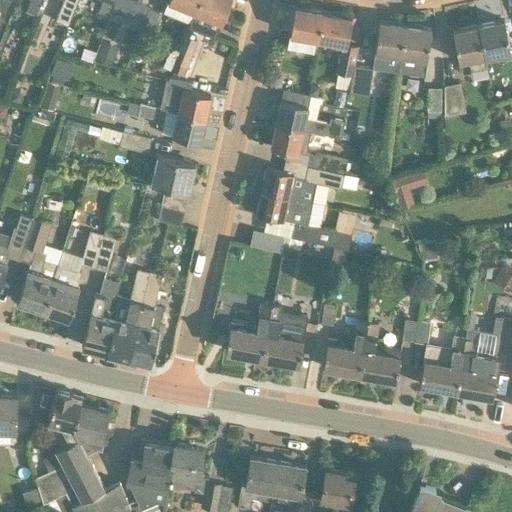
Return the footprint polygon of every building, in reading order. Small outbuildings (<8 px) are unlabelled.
[(29,0),(26,11),(36,15),(42,0),(29,0)] [(62,0),(55,20),(68,25),(77,0),(62,0)] [(108,18),(114,3),(105,0),(102,0),(90,32),(101,36),(108,18)] [(114,0),(114,3),(108,18),(109,19),(114,7),(144,19),(149,6),(141,2),(141,0),(114,0)] [(194,11),(198,0),(167,0),(167,1),(194,11)] [(198,0),(194,11),(188,27),(217,37),(222,22),(227,7),(231,9),(234,0),(198,0)] [(318,39),(324,10),(289,4),(287,18),(291,19),(286,47),(314,52),(316,39),(318,39)] [(153,33),(160,13),(148,9),(141,29),(153,33)] [(324,10),(318,39),(342,43),(336,72),(352,76),(359,45),(347,43),(349,29),(354,30),(356,16),(324,10)] [(400,56),(405,23),(378,20),(372,64),(398,68),(400,56)] [(478,25),(484,57),(510,52),(504,20),(478,25)] [(400,56),(398,68),(425,71),(431,27),(405,23),(400,56)] [(486,67),(484,57),(478,25),(452,30),(458,62),(468,60),(470,70),(486,67)] [(116,62),(123,43),(108,38),(101,56),(116,62)] [(184,76),(198,41),(189,38),(175,73),(184,76)] [(68,81),(74,65),(56,58),(50,75),(53,76),(64,80),(68,81)] [(369,90),(373,67),(358,65),(355,88),(369,90)] [(268,69),(265,83),(281,87),(284,72),(268,69)] [(62,85),(64,80),(53,76),(51,81),(62,85)] [(177,110),(205,117),(210,95),(187,90),(189,81),(168,76),(161,106),(177,110)] [(444,116),(466,111),(460,82),(444,85),(444,116)] [(320,86),(309,84),(307,93),(318,96),(320,86)] [(13,88),(9,100),(20,104),(24,96),(21,91),(13,88)] [(275,123),(310,131),(325,134),(341,138),(345,120),(330,117),(330,122),(306,118),(311,95),(282,88),(275,123)] [(441,112),(441,88),(427,88),(427,112),(441,112)] [(55,100),(44,97),(42,106),(53,109),(55,100)] [(153,119),(156,105),(139,102),(136,116),(153,119)] [(200,142),(205,117),(177,110),(172,136),(200,142)] [(118,144),(122,131),(102,126),(101,128),(78,121),(66,118),(55,155),(67,159),(76,128),(99,135),(98,139),(118,144)] [(270,147),(298,153),(298,151),(306,153),(308,142),(310,131),(275,123),(270,147)] [(122,130),(119,146),(128,148),(148,152),(151,137),(132,133),(122,130)] [(310,154),(307,165),(344,174),(347,158),(315,151),(315,155),(310,154)] [(188,192),(189,192),(195,163),(157,154),(150,184),(188,192)] [(368,157),(357,154),(354,165),(365,167),(368,157)] [(307,165),(305,176),(304,180),(316,182),(341,188),(341,186),(344,174),(307,165)] [(300,198),(304,180),(305,176),(294,174),(294,173),(266,166),(260,190),(313,202),(313,201),(300,198)] [(86,185),(97,188),(100,178),(88,174),(86,185)] [(308,224),(313,202),(260,190),(255,213),(294,221),(291,237),(313,242),(331,246),(348,249),(351,234),(308,224)] [(161,206),(184,211),(187,197),(164,191),(161,206)] [(390,203),(382,201),(379,212),(388,214),(390,203)] [(181,226),(184,211),(161,206),(157,221),(181,226)] [(0,245),(0,285),(7,261),(6,261),(8,256),(19,259),(33,217),(20,213),(16,226),(14,226),(7,248),(0,245)] [(93,215),(81,264),(94,265),(104,226),(105,218),(93,215)] [(107,226),(113,228),(116,217),(110,216),(107,226)] [(54,276),(58,264),(42,258),(44,252),(42,251),(51,223),(43,220),(33,217),(32,221),(19,259),(30,262),(28,268),(27,268),(16,301),(30,305),(28,309),(42,313),(54,276)] [(104,226),(94,265),(107,271),(118,229),(113,228),(107,226),(104,226)] [(285,237),(283,245),(292,247),(294,239),(285,237)] [(436,238),(419,240),(420,242),(417,243),(425,260),(438,259),(436,238)] [(344,265),(346,249),(333,247),(330,263),(344,265)] [(54,276),(42,313),(54,317),(56,313),(69,318),(80,284),(78,284),(82,271),(58,264),(54,276)] [(129,357),(149,271),(136,268),(130,297),(122,296),(108,352),(129,357)] [(149,271),(129,357),(151,362),(164,308),(154,305),(162,274),(149,271)] [(108,352),(122,296),(116,294),(119,282),(103,278),(100,293),(95,291),(90,310),(82,346),(108,352)] [(270,303),(262,357),(298,363),(304,332),(284,329),(284,333),(277,332),(282,306),(281,305),(283,297),(274,295),(272,304),(270,303)] [(262,357),(270,303),(260,302),(255,329),(248,327),(248,323),(230,320),(225,350),(262,357)] [(333,325),(336,305),(324,304),(321,323),(333,325)] [(511,368),(511,360),(511,317),(500,315),(493,355),(473,352),(475,340),(464,338),(456,390),(492,396),(497,366),(511,368)] [(414,341),(417,320),(405,318),(401,339),(414,341)] [(359,373),(368,321),(357,319),(352,345),(346,345),(347,340),(327,336),(322,367),(359,373)] [(417,320),(414,341),(426,343),(430,322),(417,320)] [(368,321),(359,373),(395,379),(400,349),(383,346),(382,351),(374,349),(376,334),(377,335),(379,322),(368,321)] [(456,390),(464,338),(452,336),(450,348),(425,343),(418,384),(456,390)] [(73,429),(81,403),(82,397),(73,395),(74,392),(57,388),(55,396),(47,423),(62,427),(60,437),(63,444),(77,438),(73,429)] [(0,395),(0,431),(15,432),(16,396),(0,395)] [(62,465),(48,471),(35,477),(44,504),(53,498),(66,492),(76,511),(128,511),(132,510),(120,481),(106,488),(88,455),(97,449),(103,450),(108,430),(104,429),(109,410),(81,403),(73,429),(77,438),(63,444),(54,448),(57,453),(56,454),(62,465)] [(144,444),(142,457),(130,456),(126,485),(129,485),(140,509),(158,502),(165,503),(168,484),(170,475),(167,475),(172,449),(144,444)] [(170,475),(168,484),(194,488),(194,492),(202,493),(201,508),(229,511),(231,487),(221,486),(221,483),(209,481),(209,478),(198,476),(201,448),(172,445),(172,449),(167,475),(170,475)] [(43,459),(48,471),(62,465),(56,454),(43,459)] [(270,501),(276,460),(249,456),(241,506),(250,507),(251,498),(270,501)] [(308,511),(312,492),(302,491),(306,465),(276,460),(270,501),(268,511),(308,511)] [(312,492),(308,511),(309,511),(310,511),(316,511),(350,511),(352,505),(358,506),(360,490),(353,489),(354,478),(342,476),(343,472),(324,469),(319,499),(312,497),(312,492)] [(437,497),(440,490),(419,484),(409,511),(469,511),(470,509),(437,497)] [(27,504),(40,500),(36,487),(22,491),(27,504)] [(76,511),(66,492),(53,498),(60,511),(76,511)]
